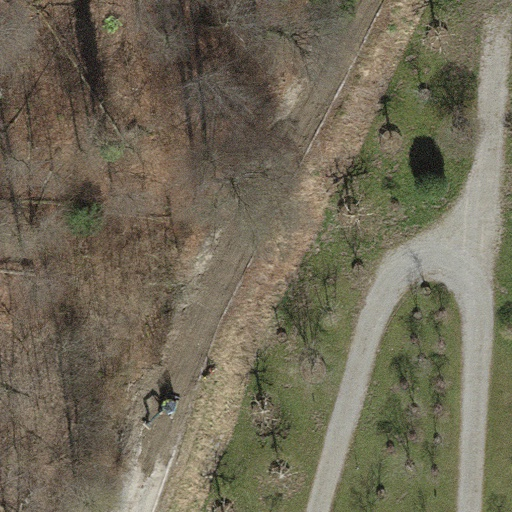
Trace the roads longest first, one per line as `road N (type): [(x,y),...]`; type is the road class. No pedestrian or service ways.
road 1 (track): [(322,511),(387,281),(401,261),(423,250),(458,258),(477,287),(470,511)]
road 2 (track): [(458,258),(488,188),(498,12)]
